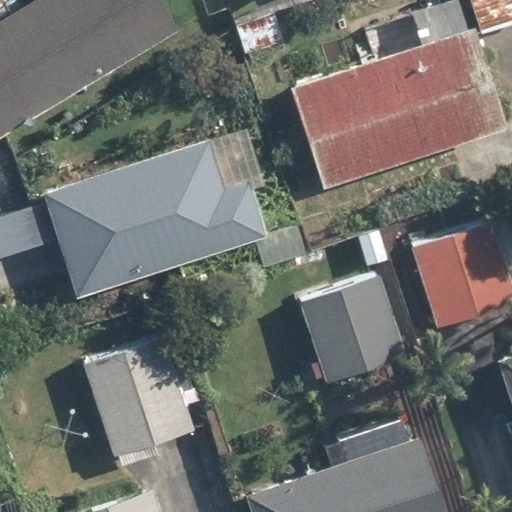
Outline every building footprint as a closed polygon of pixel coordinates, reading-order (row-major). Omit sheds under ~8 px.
[(0,135),(181,24),(165,0),(27,0),(0,17),(0,135)] [(511,17),(511,0),(471,0),(480,27),(511,17)] [(288,83),(322,183),(507,122),(473,22),(288,83)] [(261,264),(310,249),(301,219),(264,230),(247,175),(223,183),(209,137),(42,189),(46,199),(0,213),(0,252),(57,235),(75,294),(253,238),(261,264)] [(511,278),(489,213),(413,239),(442,320),(511,295),(511,278)] [(376,274),(303,302),(331,375),(404,347),(376,274)] [(163,328),(84,354),(117,455),(195,430),(163,328)] [(511,346),(497,351),(511,397),(511,346)] [(447,511),(413,410),(338,435),(345,457),(246,490),(252,511),(447,511)] [(158,511),(147,483),(68,511),(158,511)]
